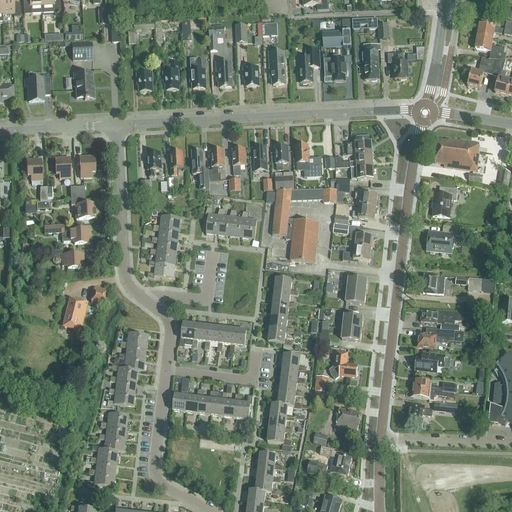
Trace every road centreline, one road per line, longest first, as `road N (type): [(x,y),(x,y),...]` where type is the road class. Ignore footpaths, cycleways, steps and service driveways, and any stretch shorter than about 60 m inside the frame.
road 1 (residential): [(380,439),(424,112)]
road 2 (unclassified): [(115,125),(424,112)]
road 3 (residential): [(150,303),(124,277),(115,125)]
road 4 (residential): [(211,511),(156,478),(165,371)]
road 5 (residential): [(380,439),(511,443)]
